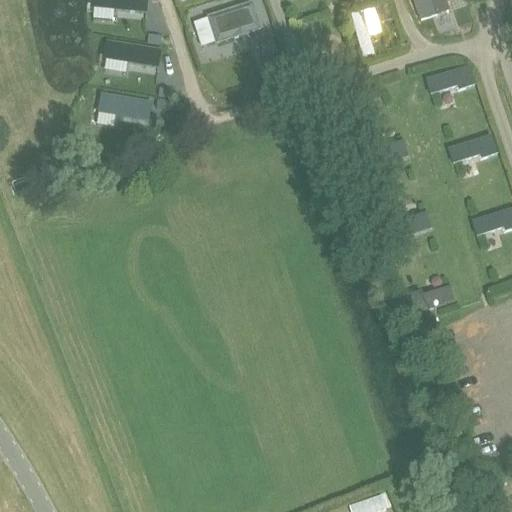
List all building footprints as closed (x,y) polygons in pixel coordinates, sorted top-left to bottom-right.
[(116,0),(119,9),(138,4),(137,3),(151,0),(116,0)] [(340,0),(343,8),(369,0),(340,0)] [(412,0),(420,22),(448,12),(443,0),(412,0)] [(374,9),(378,25),(392,21),(388,6),(374,9)] [(214,45),(259,31),(252,9),(207,23),(214,45)] [(373,55),(362,13),(349,17),(360,59),(373,55)] [(344,33),(339,17),(302,29),(308,45),(344,33)] [(127,34),(133,50),(153,42),(154,44),(170,38),(163,19),(127,34)] [(334,56),(338,70),(350,66),(346,52),(334,56)] [(149,89),(165,83),(166,84),(183,78),(176,59),(142,72),(149,89)] [(468,70),(426,83),(430,99),(473,85),(468,70)] [(453,167),(495,154),(491,139),(449,153),(453,167)] [(362,158),(367,172),(407,159),(402,145),(362,158)] [(511,228),(511,212),(472,225),(477,240),(511,228)] [(387,245),(430,231),(425,216),(383,230),(387,245)] [(454,304),(449,290),(407,303),(412,317),(454,304)]
